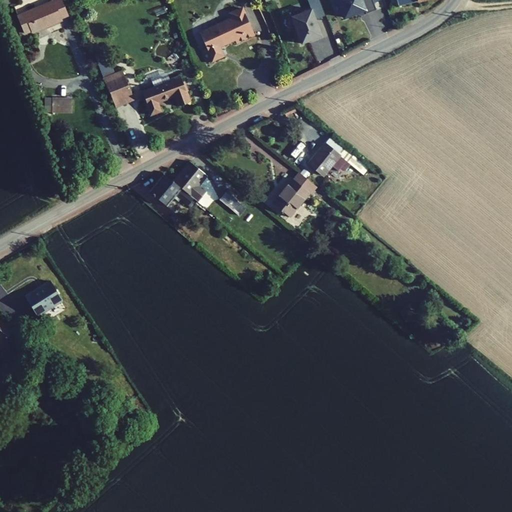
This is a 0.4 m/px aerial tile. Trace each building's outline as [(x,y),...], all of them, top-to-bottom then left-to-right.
[(17,16),(25,33),(32,30),(33,32),(61,20),(60,18),(67,15),(60,0),(52,0),(53,1),(17,16)] [(326,17),(319,0),(308,0),(311,9),(315,21),(326,17)] [(376,10),(372,0),(337,0),(344,18),(364,10),(366,14),(376,10)] [(202,50),(208,63),(223,56),(218,46),(217,43),(222,41),(223,44),(234,39),(236,43),(254,34),(243,9),(231,14),(233,19),(200,34),(206,48),(202,50)] [(291,17),(301,43),(321,36),(311,9),(291,17)] [(104,79),(115,107),(134,99),(123,72),(104,79)] [(167,73),(150,80),(153,88),(170,82),(170,80),(167,73)] [(153,88),(142,93),(144,100),(143,100),(146,110),(148,109),(150,115),(160,111),(156,103),(174,96),(179,106),(190,102),(180,76),(170,80),(170,82),(153,88)] [(52,99),(51,112),(72,113),(73,99),(52,99)] [(339,155),(344,150),(330,138),(325,144),(339,155)] [(308,164),(324,177),(332,166),(339,171),(345,171),(350,164),(348,162),(339,155),(325,144),(308,164)] [(363,175),(368,169),(353,156),(348,162),(350,164),(363,175)] [(206,176),(189,162),(173,182),(181,189),(185,192),(198,203),(206,192),(198,186),(206,176)] [(306,178),(309,174),(304,169),(300,173),(306,178)] [(293,179),(273,204),(289,218),(309,194),(311,195),(317,188),(306,178),(300,173),(299,173),(293,179)] [(150,192),(167,207),(174,199),(181,189),(173,182),(164,175),(150,192)] [(174,199),(177,202),(180,199),(185,192),(181,189),(174,199)] [(240,204),(243,201),(228,189),(226,192),(240,204)] [(204,208),(198,203),(185,192),(180,199),(191,208),(193,205),(201,212),(204,208)] [(219,199),(239,216),(245,208),(240,204),(226,192),(219,199)] [(191,208),(199,215),(201,212),(193,205),(191,208)] [(182,225),(185,222),(167,207),(160,216),(178,230),(182,225)] [(178,230),(185,236),(189,231),(182,225),(178,230)] [(26,297),(38,316),(46,311),(60,302),(62,301),(49,282),(26,297)] [(46,311),(50,317),(64,309),(60,302),(46,311)] [(0,321),(0,338),(4,342),(7,338),(12,331),(0,321)] [(7,338),(24,351),(29,345),(12,331),(7,338)] [(128,396),(122,401),(126,405),(132,401),(128,396)]
